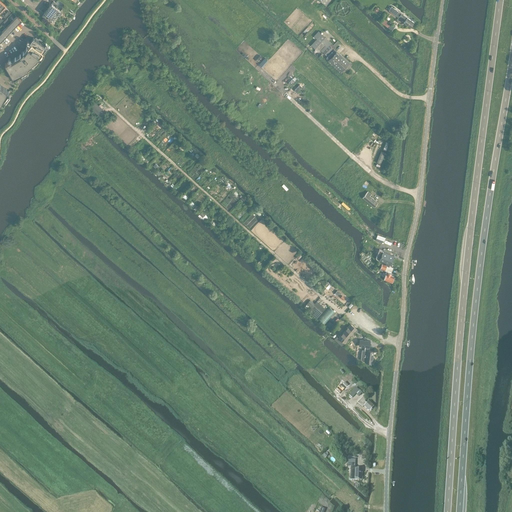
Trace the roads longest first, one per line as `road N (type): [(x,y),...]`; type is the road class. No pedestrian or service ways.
road 1 (unclassified): [(386,511),(407,252),(443,0)]
road 2 (trunk): [(499,0),(446,511)]
road 3 (trunk): [(458,511),(479,274),(511,59)]
road 4 (track): [(430,92),(395,92),(307,9)]
